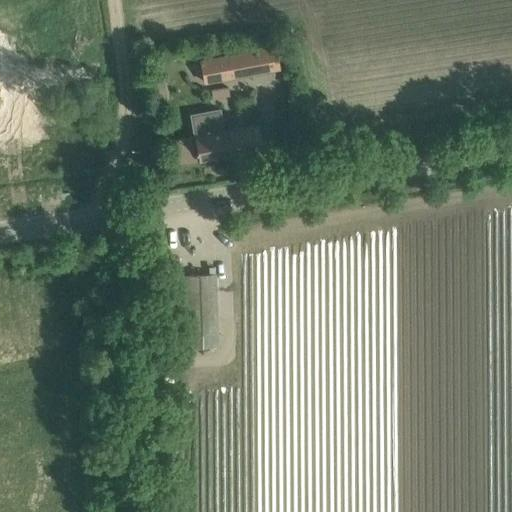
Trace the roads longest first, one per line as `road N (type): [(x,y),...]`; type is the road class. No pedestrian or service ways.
road 1 (tertiary): [(0,232),(511,151)]
road 2 (track): [(110,0),(134,115),(121,215)]
